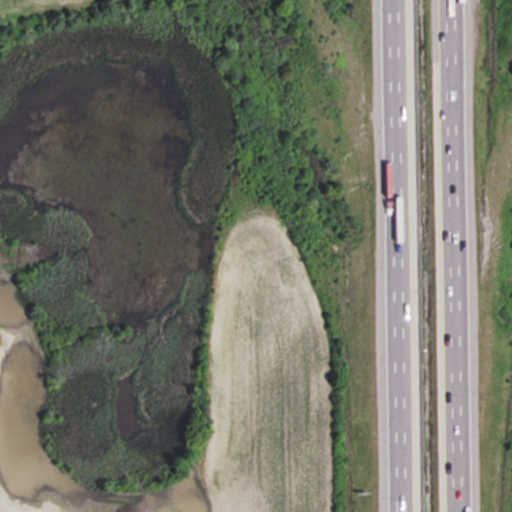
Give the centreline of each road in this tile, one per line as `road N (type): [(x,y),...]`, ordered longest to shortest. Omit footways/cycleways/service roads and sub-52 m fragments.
road 1 (motorway): [(392,0),(401,511)]
road 2 (motorway): [(457,511),(449,0)]
